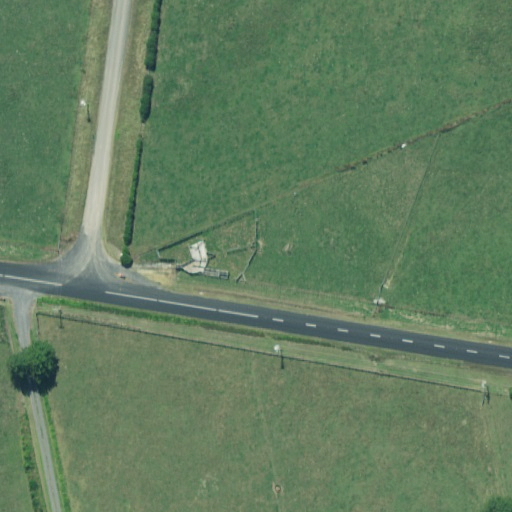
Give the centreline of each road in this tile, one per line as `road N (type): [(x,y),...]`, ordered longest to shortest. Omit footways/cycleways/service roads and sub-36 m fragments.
road 1 (tertiary): [(511,353),(84,290)]
road 2 (unclassified): [(84,290),(122,0)]
